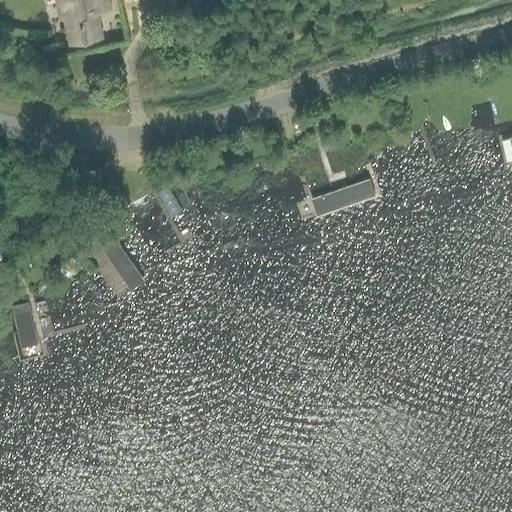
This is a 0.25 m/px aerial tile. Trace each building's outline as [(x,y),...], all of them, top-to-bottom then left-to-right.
[(109,7),(107,0),(69,0),(73,14),(65,15),(71,42),(101,35),(95,10),(109,7)] [(327,138),(331,150),(340,147),(336,135),(327,138)] [(370,179),(302,205),(311,228),(379,203),(370,179)] [(141,282),(114,243),(98,254),(125,293),(141,282)] [(16,279),(1,286),(5,297),(20,290),(16,279)] [(37,351),(31,310),(14,312),(20,354),(37,351)]
